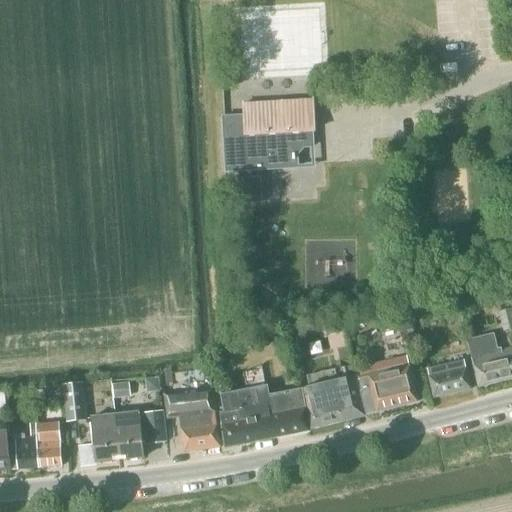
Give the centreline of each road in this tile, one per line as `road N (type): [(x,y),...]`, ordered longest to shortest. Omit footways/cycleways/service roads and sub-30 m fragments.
road 1 (tertiary): [(0,492),(300,455),(511,401)]
road 2 (residential): [(331,111),(429,107),(511,69)]
